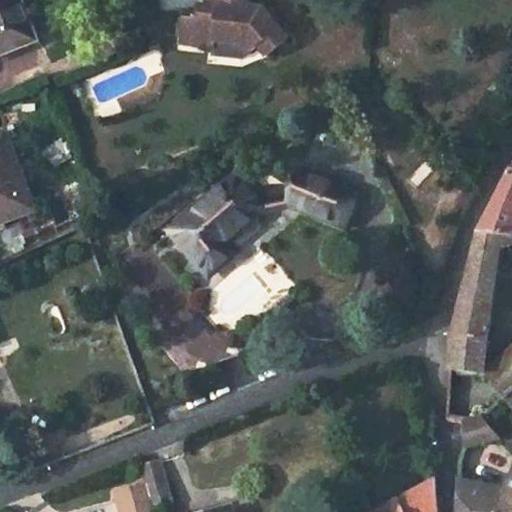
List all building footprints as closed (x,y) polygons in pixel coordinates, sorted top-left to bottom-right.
[(29,0),(0,0),(0,63),(47,46),(29,0)] [(251,0),(216,0),(216,10),(207,9),(206,24),(194,23),(191,47),(223,50),(224,44),(252,47),(255,51),(261,58),(269,51),(278,62),(299,44),(272,11),(251,9),(251,0)] [(252,47),(224,44),(223,50),(222,59),(242,61),(255,51),(252,47)] [(13,137),(0,141),(0,231),(40,217),(13,137)] [(511,172),(481,237),(492,238),(511,238),(511,230),(511,172)] [(223,198),(177,237),(215,284),(241,263),(231,249),(263,225),(248,207),(256,201),(242,183),(223,198)] [(363,205),(304,185),(299,200),(312,205),(307,220),(352,238),(363,205)] [(492,238),(481,237),(450,340),(449,374),(484,376),(497,265),(496,248),(509,248),(511,238),(492,238)] [(511,353),(484,376),(505,401),(511,395),(511,353)] [(349,397),(332,404),(343,430),(359,424),(349,397)] [(463,423),(461,446),(499,441),(482,422),(463,423)] [(160,465),(143,470),(149,490),(155,511),(171,507),(160,465)] [(460,475),(458,511),(511,511),(511,478),(504,496),(493,490),(486,499),(466,488),(467,475),(460,475)] [(370,511),(364,502),(347,511),(434,511),(432,482),(377,511),(370,511)] [(117,498),(121,511),(155,511),(149,490),(117,498)]
